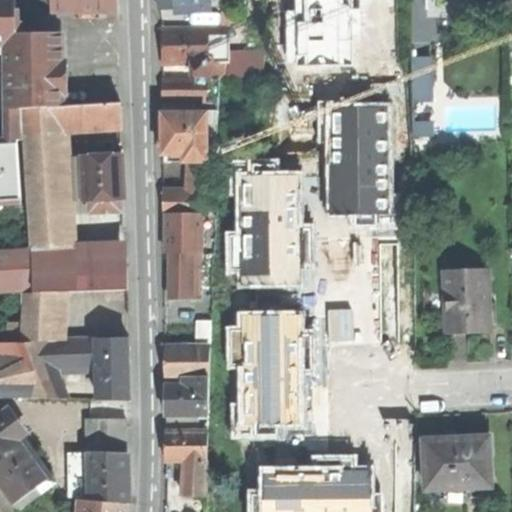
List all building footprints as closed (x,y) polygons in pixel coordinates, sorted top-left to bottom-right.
[(0,0),(0,42),(9,42),(17,42),(17,34),(16,0),(0,0)] [(52,0),(53,13),(118,12),(118,0),(52,0)] [(316,28),(316,77),(365,76),(364,27),(350,27),(341,17),(335,17),(330,17),(331,28),(316,28)] [(196,62),(210,61),(210,26),(165,27),(166,44),(166,62),(196,62)] [(231,26),(210,26),(210,61),(215,61),(215,68),(225,68),(226,76),(267,76),(266,50),(231,51),(231,26)] [(9,42),(9,65),(63,63),(62,33),(17,34),(17,42),(9,42)] [(416,99),(434,98),(433,57),(415,57),(416,99)] [(216,77),(215,68),(215,61),(210,61),(196,62),(197,77),(216,77)] [(11,110),(23,110),(60,107),(64,107),(63,93),(63,63),(9,65),(9,75),(22,75),(22,88),(10,88),(11,110)] [(221,76),(226,76),(225,68),(215,68),(216,77),(221,76)] [(9,82),(10,88),(22,88),(22,75),(9,75),(9,82)] [(191,103),(221,102),(221,76),(216,77),(197,77),(164,77),(165,91),(165,101),(191,100),(191,103)] [(64,107),(60,107),(62,131),(123,127),(121,103),(64,107)] [(25,139),(33,248),(70,246),(62,131),(60,107),(23,110),(25,139)] [(16,139),(25,139),(23,110),(11,110),(11,140),(16,139)] [(192,152),(209,152),(209,111),(165,111),(165,131),(165,152),(182,152),(192,152)] [(74,154),(113,152),(112,135),(73,136),(74,154)] [(11,140),(0,140),(0,197),(21,196),(16,139),(11,140)] [(182,161),(192,160),(192,152),(182,152),(182,161)] [(207,190),(209,152),(192,152),(192,160),(191,190),(207,190)] [(83,156),(85,196),(88,196),(121,195),(125,194),(124,176),(123,154),(83,156)] [(165,210),(207,209),(207,190),(191,190),(165,190),(165,210)] [(122,203),(121,195),(88,196),(88,204),(91,209),(119,208),(122,203)] [(168,251),(172,251),(203,251),(205,251),(205,212),(167,212),(168,231),(168,251)] [(0,293),(26,293),(35,292),(34,263),(33,248),(0,250),(0,293)] [(172,297),(203,296),(203,251),(172,251),(172,297)] [(34,263),(35,292),(62,291),(129,289),(127,259),(34,263)] [(444,335),(494,334),(492,268),(442,269),(444,335)] [(25,323),(25,341),(45,341),(60,340),(62,291),(35,292),(26,293),(25,323)] [(208,305),(199,305),(199,326),(208,326),(208,305)] [(10,323),(10,342),(25,341),(25,323),(10,323)] [(98,401),(131,400),(131,369),(130,338),(97,339),(98,366),(98,401)] [(53,367),(98,366),(97,339),(60,340),(45,341),(53,367)] [(65,399),(53,367),(45,341),(25,341),(10,342),(31,398),(65,399)] [(0,382),(5,398),(31,398),(10,342),(0,342),(0,382)] [(169,375),(195,375),(212,375),(212,345),(169,345),(169,360),(169,375)] [(167,413),(212,413),(212,375),(195,375),(195,384),(167,384),(167,399),(167,413)] [(0,480),(14,500),(45,478),(17,440),(22,436),(26,434),(18,422),(9,410),(1,416),(0,415),(0,480)] [(186,459),(209,459),(209,429),(167,429),(167,444),(167,459),(186,459)] [(50,475),(22,436),(17,440),(45,478),(50,475)] [(426,439),(427,486),(444,486),(472,485),(492,485),(490,436),(465,436),(456,436),(456,439),(426,439)] [(91,453),(92,500),(128,504),(129,480),(129,453),(91,453)] [(209,493),(209,459),(186,459),(186,493),(209,493)] [(51,487),(45,478),(14,500),(20,509),(51,487)] [(472,497),(472,485),(444,486),(444,498),(472,497)] [(81,499),(79,511),(127,511),(128,504),(92,500),(81,499)]
